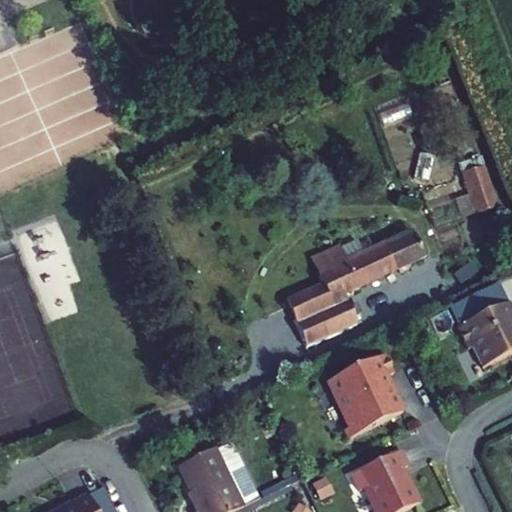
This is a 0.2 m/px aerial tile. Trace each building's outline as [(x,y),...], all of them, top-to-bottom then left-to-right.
[(470,196),(460,198),(463,216),(501,209),(492,165),(465,170),(470,196)] [(318,277),(322,287),(285,303),(305,349),(357,326),(343,295),(423,260),(413,236),(344,266),(337,250),(311,261),(318,277)] [(511,325),(502,307),(500,308),(511,331),(511,325)] [(500,308),(451,332),(462,354),(466,352),(477,372),(511,354),(511,331),(500,308)] [(380,357),(323,385),(345,430),(350,439),(397,416),(385,392),(381,394),(375,383),(380,381),(389,376),(380,357)] [(380,381),(375,383),(381,394),(385,392),(380,381)] [(345,430),(338,433),(343,442),(350,439),(345,430)] [(213,452),(178,470),(190,495),(198,511),(238,511),(242,510),(213,452)] [(395,454),(347,478),(354,493),(359,491),(369,511),(402,511),(414,507),(397,471),(402,469),(395,454)] [(198,511),(190,495),(187,497),(194,511),(198,511)] [(58,511),(94,511),(87,498),(58,511)]
